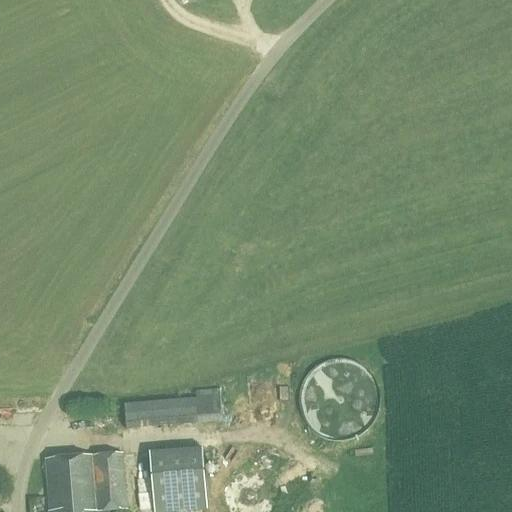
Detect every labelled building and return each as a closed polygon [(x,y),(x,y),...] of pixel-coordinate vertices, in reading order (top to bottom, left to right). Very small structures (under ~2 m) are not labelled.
[(251,403),(274,402),(272,374),(249,375),(251,403)] [(125,405),(127,432),(223,424),(220,389),(196,392),(196,399),(125,405)] [(151,454),(155,511),(208,511),(209,511),(204,450),(151,454)] [(47,461),(50,511),(109,511),(110,511),(128,510),(123,454),(47,461)] [(228,490),(237,491),(235,511),(268,511),(272,476),(229,473),(228,490)]
